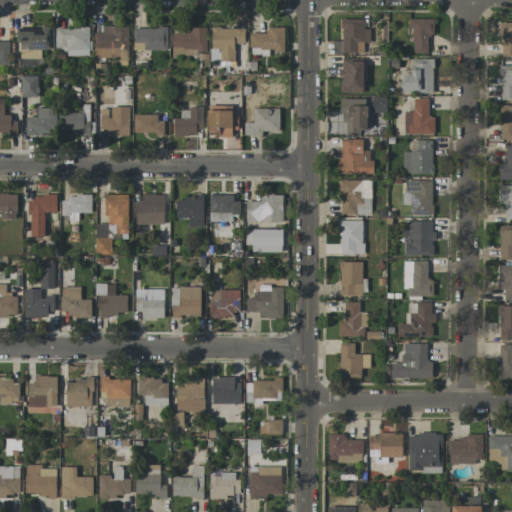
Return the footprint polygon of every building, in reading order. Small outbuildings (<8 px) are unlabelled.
[(363,19),(342,19),(341,53),(363,53),(364,42),(369,42),(370,29),(363,29),(363,19)] [(433,19),(411,19),(411,53),(427,53),(427,35),(433,35),(433,19)] [(511,23),(501,23),(501,59),(511,58),(511,23)] [(93,58),(128,58),(128,26),(103,27),(103,32),(93,33),(93,58)] [(18,27),(17,59),(41,60),(41,50),(50,50),(50,28),(18,27)] [(167,28),(132,27),(132,50),(167,51),(167,28)] [(172,33),(172,55),(193,55),(193,51),(206,51),(206,28),(189,27),(189,33),(172,33)] [(283,52),(284,27),(267,27),(267,33),(249,33),(249,55),(268,55),(268,52),(283,52)] [(89,28),(55,28),(55,52),(65,51),(65,56),(89,55),(89,28)] [(244,28),(211,29),(211,48),(219,48),(219,62),(234,61),(234,44),(244,43),(244,28)] [(9,41),(0,41),(0,65),(9,65),(9,41)] [(38,60),(20,59),(19,66),(38,67),(38,60)] [(363,92),(364,59),(341,59),(340,91),(363,92)] [(410,59),(411,75),(401,75),(402,94),(433,93),(432,59),(410,59)] [(500,100),(511,100),(511,65),(501,65),(500,100)] [(37,97),(37,76),(21,76),(21,96),(37,97)] [(386,113),(386,96),(372,96),(371,112),(386,113)] [(3,118),(4,99),(0,98),(0,133),(16,134),(17,118),(3,118)] [(367,99),(342,98),(342,134),(367,134),(367,99)] [(433,134),(433,117),(428,117),(428,98),(412,99),(412,112),(404,112),(404,134),(433,134)] [(500,140),(511,140),(511,105),(500,105),(500,140)] [(25,135),(56,135),(56,108),(35,107),(35,117),(26,117),(25,135)] [(128,133),(128,118),(121,118),(121,108),(100,109),(100,134),(128,133)] [(202,109),(180,108),(180,118),(174,118),(174,136),(194,136),(194,129),(202,130),(202,109)] [(278,108),(252,109),(253,123),(243,123),(244,136),(262,136),(262,131),(279,131),(278,108)] [(237,129),(237,110),(208,111),(208,136),(231,136),(231,129),(237,129)] [(63,112),(63,134),(89,133),(89,112),(63,112)] [(164,121),(157,121),(157,115),(134,114),(133,133),(163,134),(164,121)] [(373,174),(373,160),(369,160),(369,151),(362,150),(362,140),(339,139),(338,173),(373,174)] [(432,140),(410,141),(411,151),(402,151),(403,175),(433,174),(432,140)] [(511,145),(505,146),(505,164),(499,164),(499,180),(511,180),(511,145)] [(340,215),(371,215),(370,180),(339,180),(340,215)] [(432,180),(406,181),(406,192),(402,192),(402,205),(409,205),(409,216),(432,215),(432,180)] [(511,185),(499,185),(498,203),(504,204),(504,219),(511,219),(511,185)] [(16,194),(0,193),(0,219),(16,219),(16,194)] [(135,224),(163,224),(164,194),(142,194),(142,201),(136,201),(135,224)] [(91,195),(68,195),(68,201),(61,201),(61,220),(78,220),(78,213),(91,213),(91,195)] [(128,195),(105,195),(105,224),(95,224),(95,255),(111,255),(111,239),(127,239),(128,195)] [(239,222),(239,201),(232,201),(232,196),(209,195),(209,221),(239,222)] [(282,196),(260,195),(259,202),(246,201),(245,222),(282,222),(282,196)] [(202,197),(175,197),(176,218),(188,218),(188,227),(203,227),(202,197)] [(362,220),(339,221),(340,255),(363,255),(362,220)] [(433,255),(433,221),(403,222),(403,256),(433,255)] [(499,259),(511,258),(511,225),(499,225),(499,259)] [(282,229),(251,229),(251,253),(282,252),(282,229)] [(361,261),(339,262),(340,296),(362,295),(361,261)] [(427,279),(427,261),(404,261),(403,296),(432,297),(432,279),(427,279)] [(53,289),(54,263),(40,263),(39,288),(53,289)] [(511,265),(497,265),(497,289),(504,289),(504,300),(511,300),(511,265)] [(16,295),(5,295),(5,284),(0,284),(0,316),(17,317),(16,295)] [(126,295),(115,295),(114,284),(97,284),(97,315),(127,315),(126,295)] [(282,318),(282,286),(259,286),(259,296),(246,296),(246,312),(259,312),(259,318),(282,318)] [(90,317),(91,300),(80,299),(80,288),(61,287),(60,316),(90,317)] [(200,288),(170,287),(170,316),(200,316),(200,288)] [(53,296),(40,296),(40,289),(24,289),(24,315),(54,315),(53,296)] [(163,289),(135,290),(135,313),(141,313),(141,319),(164,319),(163,289)] [(239,290),(210,290),(210,315),(239,316),(239,290)] [(339,336),(365,336),(365,313),(359,313),(359,302),(344,302),(344,321),(339,321),(339,336)] [(397,337),(432,336),(431,322),(435,322),(435,313),(430,313),(430,303),(408,303),(409,323),(397,324),(397,337)] [(499,339),(511,339),(511,305),(499,306),(499,339)] [(432,378),(432,361),(426,361),(426,344),(403,343),(402,363),(391,363),(391,377),(432,378)] [(354,344),(340,344),(339,377),(361,377),(361,368),(369,368),(370,354),(354,354),(354,344)] [(511,344),(499,345),(498,379),(511,379),(511,344)] [(29,406),(56,407),(56,376),(29,376),(29,406)] [(211,404),(240,404),(240,383),(234,383),(234,377),(211,377),(211,404)] [(18,378),(0,378),(0,403),(18,403),(18,378)] [(106,407),(130,406),(129,378),(100,379),(100,392),(106,392),(106,407)] [(167,379),(137,378),(137,396),(144,396),(144,406),(167,406),(167,379)] [(175,411),(203,412),(204,379),(176,378),(175,411)] [(92,380),(66,379),(65,406),(92,407),(92,380)] [(252,380),(252,399),(282,399),(281,379),(252,380)] [(245,404),(262,403),(262,399),(251,399),(251,383),(245,383),(245,404)] [(183,412),(172,412),(172,425),(183,425),(183,412)] [(282,420),(259,420),(259,434),(282,434),(282,420)] [(408,472),(441,472),(442,433),(417,432),(417,436),(408,436),(408,472)] [(368,434),(368,450),(378,450),(378,458),(402,457),(401,433),(368,434)] [(344,434),(328,434),(327,461),(362,462),(362,440),(344,439),(344,434)] [(511,435),(488,435),(487,464),(499,464),(499,471),(511,470),(511,435)] [(482,463),(482,437),(448,437),(448,463),(482,463)] [(260,440),(247,440),(246,454),(260,454),(260,440)] [(56,469),(42,469),(42,465),(25,465),(24,495),(55,496),(56,469)] [(159,465),(145,465),(145,475),(159,475),(159,465)] [(19,466),(0,466),(0,498),(6,499),(5,494),(19,493),(19,466)] [(171,497),(202,498),(203,466),(191,466),(191,478),(172,477),(171,497)] [(248,467),(249,497),(281,496),(280,466),(248,467)] [(92,477),(76,477),(76,467),(60,467),(60,497),(92,497),(92,477)] [(99,475),(98,499),(116,499),(116,494),(129,494),(130,478),(122,478),(122,467),(112,467),(112,476),(99,475)] [(237,472),(218,473),(219,476),(208,476),(209,497),(238,497),(237,472)] [(166,485),(159,485),(160,476),(136,475),(135,497),(166,497),(166,485)] [(478,505),(478,497),(458,497),(458,506),(478,505)] [(420,501),(420,511),(448,511),(448,500),(420,501)]
